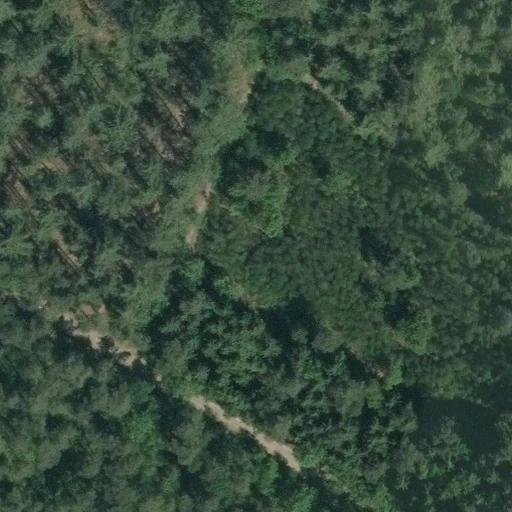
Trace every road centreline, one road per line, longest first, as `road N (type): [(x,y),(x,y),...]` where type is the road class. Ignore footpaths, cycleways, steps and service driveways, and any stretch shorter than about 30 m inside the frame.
road 1 (track): [(282,0),(139,372)]
road 2 (track): [(306,465),(139,372)]
road 3 (track): [(139,372),(0,288)]
